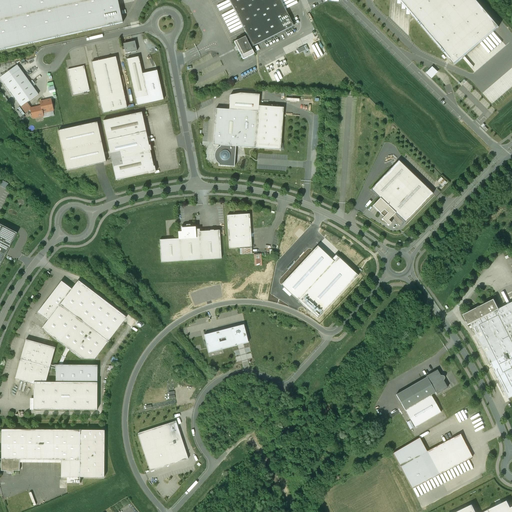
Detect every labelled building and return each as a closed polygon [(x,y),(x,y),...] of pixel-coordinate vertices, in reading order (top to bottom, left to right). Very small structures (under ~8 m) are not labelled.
[(0,0),(0,50),(123,23),(117,0),(0,0)] [(280,0),(228,0),(247,36),(249,40),(251,44),(252,47),(293,26),(280,0)] [(398,0),(454,65),(499,27),(475,0),(398,0)] [(249,40),(247,36),(234,42),(243,60),(254,54),(251,48),(252,47),(251,44),(249,45),(247,41),(249,40)] [(135,42),(123,44),(125,54),(137,51),(135,42)] [(299,54),(308,49),(306,45),(297,50),(299,54)] [(115,57),(91,63),(103,113),(127,108),(115,57)] [(138,57),(127,60),(135,99),(147,96),(138,57)] [(269,70),(274,83),(294,75),(289,63),(269,70)] [(17,65),(0,77),(0,78),(25,113),(31,109),(27,103),(38,95),(17,65)] [(84,66),(68,70),(73,95),(89,91),(84,66)] [(434,66),(427,73),(433,79),(440,71),(434,66)] [(229,110),(216,109),(213,145),(220,146),(235,147),(281,150),(283,108),(258,106),(259,95),(240,94),(230,96),(229,110)] [(52,110),(50,100),(40,102),(41,107),(42,112),(52,110)] [(42,112),(41,107),(31,109),(33,118),(43,115),(42,112)] [(140,113),(103,121),(116,180),(154,172),(150,151),(151,151),(150,146),(148,146),(140,113)] [(97,123),(58,131),(67,171),(106,162),(97,123)] [(234,167),(235,147),(220,146),(220,147),(218,148),(217,149),(216,150),(215,152),(215,154),(215,156),(215,157),(215,159),(216,160),(217,162),(218,163),(219,164),(218,166),(234,167)] [(433,194),(398,161),(370,190),(380,199),(372,206),(384,217),(381,219),(388,226),(391,223),(388,221),(391,218),(400,226),(404,222),(405,223),(433,194)] [(439,181),(443,186),(447,182),(443,177),(439,181)] [(249,214),(227,216),(229,249),(251,247),(249,214)] [(0,266),(17,234),(0,224),(0,266)] [(179,239),(159,240),(161,263),(221,259),(219,231),(195,232),(195,227),(187,228),(187,227),(181,227),(181,235),(179,235),(179,239)] [(331,259),(317,246),(281,285),(318,319),(358,276),(336,255),(331,259)] [(126,318),(78,281),(72,289),(61,282),(37,313),(48,321),(42,329),(66,348),(58,365),(53,365),(50,365),(50,368),(56,369),(56,383),(97,383),(97,366),(63,365),(63,362),(67,353),(69,350),(81,359),(94,360),(126,318)] [(494,300),(463,315),(468,325),(471,324),(499,310),(494,300)] [(511,302),(499,310),(471,324),(509,399),(511,397),(511,302)] [(248,343),(244,325),(204,335),(208,353),(240,345),(248,343)] [(55,348),(26,340),(15,379),(33,385),(33,410),(97,411),(97,383),(56,383),(46,382),(50,368),(50,365),(55,348)] [(440,376),(437,370),(426,377),(427,377),(396,395),(415,427),(441,413),(431,396),(435,393),(436,394),(447,388),(443,380),(444,378),(443,377),(441,376),(440,376)] [(390,418),(400,413),(398,409),(388,414),(390,418)] [(176,421),(138,434),(150,472),(188,459),(176,421)] [(79,478),(104,478),(104,431),(1,430),(1,471),(7,471),(7,474),(13,474),(13,471),(19,471),(19,463),(61,463),(61,477),(67,477),(67,483),(79,483),(79,478)] [(472,457),(460,434),(427,452),(426,452),(438,475),(472,457)] [(427,452),(420,439),(393,453),(412,489),(438,475),(426,452),(427,452)] [(507,501),(488,510),(488,511),(511,511),(511,507),(510,508),(507,501)]
